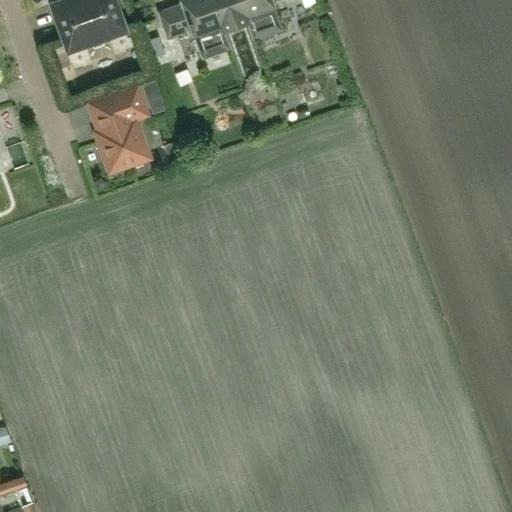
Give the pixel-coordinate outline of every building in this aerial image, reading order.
[(58,0),(49,3),(67,52),(91,43),(93,48),(104,44),(103,40),(127,31),(116,0),(58,0)] [(221,53),(202,0),(180,0),(182,4),(159,13),(168,38),(191,29),(200,54),(202,60),(221,53)] [(264,38),(249,0),(202,0),(221,53),(229,50),(227,44),(222,31),(247,22),(253,42),(264,38)] [(249,0),(264,38),(281,32),(272,0),(249,0)] [(314,0),(300,0),(304,8),(316,4),(314,0)] [(119,68),(94,77),(100,92),(125,83),(119,68)] [(141,86),(151,115),(165,111),(156,81),(141,86)] [(137,86),(89,103),(106,151),(102,152),(110,172),(131,165),(129,161),(149,154),(136,119),(148,115),(137,86)] [(0,446),(11,443),(6,427),(0,428),(0,446)] [(23,475),(0,483),(0,494),(27,485),(23,475)] [(35,511),(32,502),(22,506),(24,511),(35,511)]
